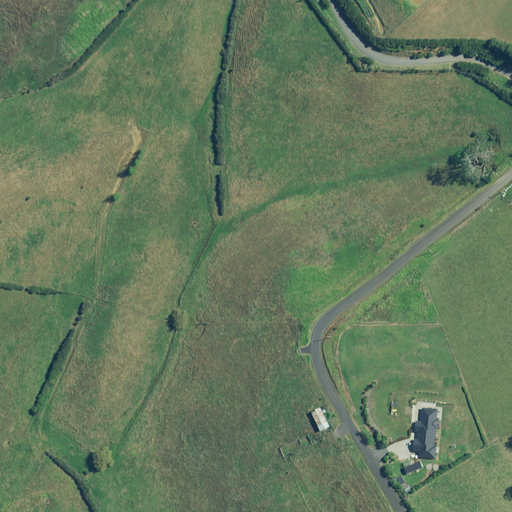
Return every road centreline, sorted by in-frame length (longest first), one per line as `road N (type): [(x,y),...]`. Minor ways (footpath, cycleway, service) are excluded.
road 1 (unclassified): [(402,511),(327,389),(316,338),(333,314),(511,171)]
road 2 (unclassified): [(511,75),(476,60),(382,60),(356,40),(332,0)]
